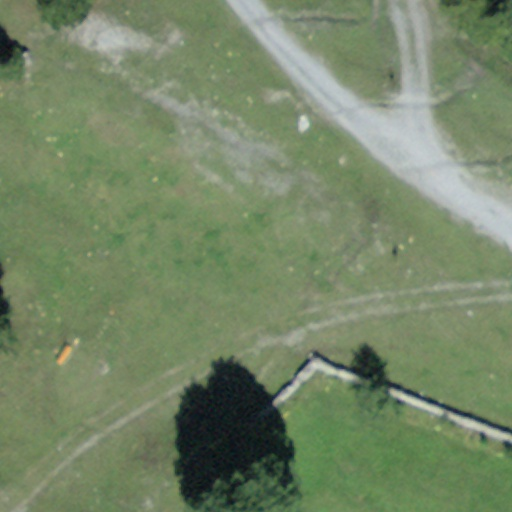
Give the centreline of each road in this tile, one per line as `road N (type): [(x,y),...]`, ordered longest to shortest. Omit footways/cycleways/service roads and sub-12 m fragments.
road 1 (track): [(511,226),(422,167),(250,22),(236,0)]
road 2 (track): [(399,0),(422,167)]
